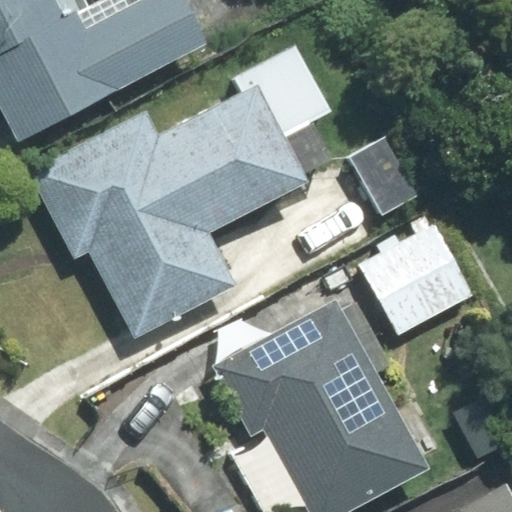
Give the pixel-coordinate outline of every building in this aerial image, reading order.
[(0,0),(0,124),(11,145),(198,45),(174,0),(127,0),(66,33),(48,0),(0,0)] [(295,191),(273,144),(326,119),(293,48),(226,80),(230,87),(151,124),(146,113),(26,169),(68,257),(81,251),(123,341),(229,291),(203,235),(295,191)] [(421,222),(349,266),(391,336),(464,292),(421,222)] [(260,425),(304,511),(353,511),(420,478),(369,380),(382,374),(341,295),(206,365),(242,435),(260,425)] [(511,448),(500,453),(511,485),(511,448)] [(511,511),(504,496),(466,511),(511,511)]
